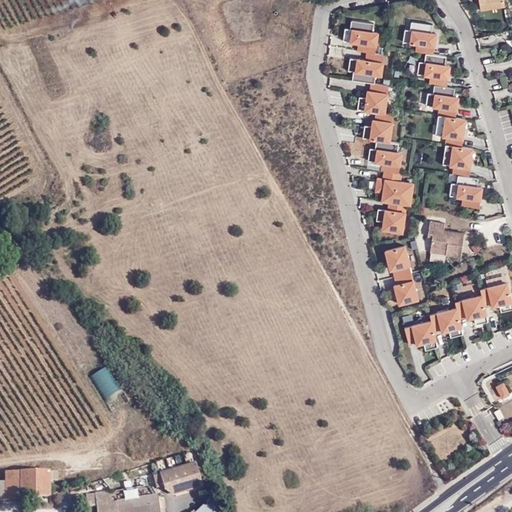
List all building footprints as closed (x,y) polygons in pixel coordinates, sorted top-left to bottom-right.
[(480,10),(504,6),(503,0),(502,0),(479,4),(480,10)] [(354,67),(353,76),(379,80),(383,50),(374,49),(378,21),(351,17),(349,38),(356,39),(355,51),(351,51),(349,66),(354,67)] [(420,48),(430,49),(437,50),(440,28),(435,27),(436,21),(415,18),(414,25),(412,38),(422,39),(420,48)] [(405,37),(412,38),(414,25),(407,24),(405,37)] [(438,81),(449,83),(452,61),(448,60),(450,52),(430,49),(427,71),(435,72),(434,80),(438,81)] [(427,71),(429,58),(421,57),(419,69),(427,71)] [(447,113),(456,115),(460,93),(456,92),(457,84),(449,83),(438,81),(434,102),(443,104),(442,112),(447,113)] [(434,102),(436,90),(429,89),(427,101),(434,102)] [(388,140),(392,112),(375,109),(374,116),(374,118),(377,118),(376,125),(370,124),(368,137),(374,138),(388,140)] [(436,132),(443,133),(447,113),(442,112),(439,112),(436,132)] [(447,133),(446,142),(453,143),(463,145),(467,116),(456,115),(447,113),(443,133),(447,133)] [(368,137),(370,124),(363,123),(361,136),(368,137)] [(380,161),(379,169),(383,170),(396,172),(399,151),(395,150),(396,141),(388,140),(374,138),(373,147),(375,148),(373,160),(380,161)] [(442,162),(449,163),(453,143),(446,142),(445,142),(442,162)] [(449,163),(453,163),(452,172),(458,173),(457,180),(458,181),(477,184),(479,176),(469,175),(473,146),(463,145),(453,143),(449,163)] [(367,146),(365,159),(373,160),(375,148),(373,147),(367,146)] [(384,178),(382,191),(381,200),(388,201),(405,204),(409,204),(412,182),(398,180),(400,172),(396,172),(383,170),(381,178),(384,178)] [(384,178),(381,178),(376,177),(374,190),(382,191),(384,178)] [(481,199),(483,185),(477,184),(458,181),(456,195),(463,196),(462,204),(478,206),(479,198),(481,199)] [(390,210),(389,217),(382,216),(381,221),(380,229),(400,232),(405,204),(388,201),(387,209),(387,210),(390,210)] [(377,208),(376,220),(381,221),(382,216),(389,217),(390,210),(387,210),(387,209),(377,208)] [(427,236),(432,237),(430,252),(431,252),(445,254),(461,256),(465,232),(444,229),(445,222),(430,220),(427,236)] [(385,249),(390,269),(408,265),(403,245),(385,249)] [(430,259),(444,261),(445,254),(431,252),(430,259)] [(485,257),(493,271),(501,266),(493,252),(485,257)] [(390,269),(392,277),(409,273),(408,265),(390,269)] [(409,273),(392,277),(393,284),(411,280),(409,273)] [(411,280),(393,284),(398,305),(416,300),(411,280)] [(479,289),(483,307),(491,305),(492,306),(498,305),(510,302),(506,283),(479,289)] [(454,302),(458,319),(466,317),(466,319),(473,317),(485,315),(483,307),(480,296),(454,302)] [(511,309),(510,302),(498,305),(500,312),(511,309)] [(430,321),(432,332),(441,330),(441,332),(448,330),(460,327),(458,319),(455,308),(428,315),(430,321)] [(487,322),(485,315),(473,317),(475,325),(487,322)] [(403,327),(407,345),(415,343),(416,344),(422,343),(434,340),(432,332),(430,321),(403,327)] [(461,335),(460,327),(448,330),(449,338),(461,335)] [(436,348),(434,340),(422,343),(424,350),(436,348)] [(107,366),(94,372),(113,409),(126,402),(107,366)] [(502,384),(494,388),(500,400),(508,396),(502,384)] [(497,411),(492,414),(497,423),(502,420),(497,411)] [(189,451),(155,462),(158,472),(153,474),(156,488),(162,486),(175,495),(203,485),(195,460),(191,461),(189,451)] [(49,469),(3,470),(3,479),(0,479),(0,496),(49,495),(49,481),(58,481),(58,470),(49,469)] [(148,484),(84,494),(86,506),(94,505),(94,511),(168,511),(166,495),(157,497),(156,493),(148,484)] [(215,511),(204,502),(194,511),(193,509),(190,511),(215,511)]
